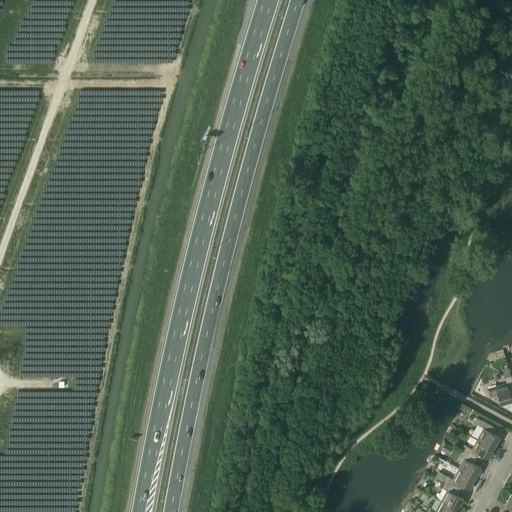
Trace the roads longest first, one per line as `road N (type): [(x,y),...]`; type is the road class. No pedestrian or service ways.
road 1 (motorway): [(172,511),(225,266),(300,0)]
road 2 (motorway): [(264,0),(191,256),(138,511)]
road 3 (track): [(0,258),(92,0)]
